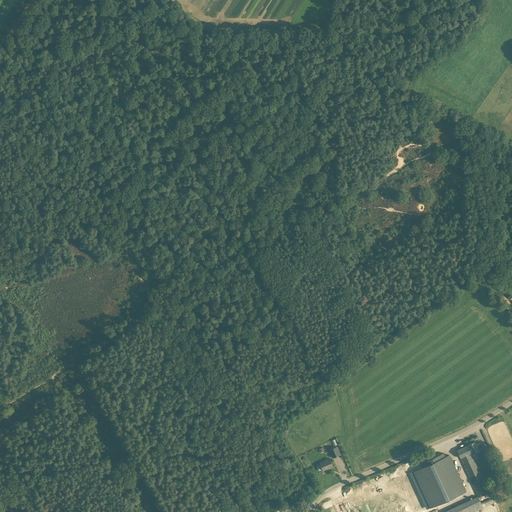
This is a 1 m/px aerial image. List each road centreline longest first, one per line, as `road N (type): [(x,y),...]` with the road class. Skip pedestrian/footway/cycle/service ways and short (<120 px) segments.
road 1 (track): [(0,113),(54,181),(180,297)]
road 2 (unclassified): [(310,511),(330,488),(457,436),(511,403)]
road 3 (track): [(366,181),(198,29)]
road 4 (track): [(463,139),(477,150),(477,276),(511,321)]
road 5 (track): [(180,297),(53,379)]
